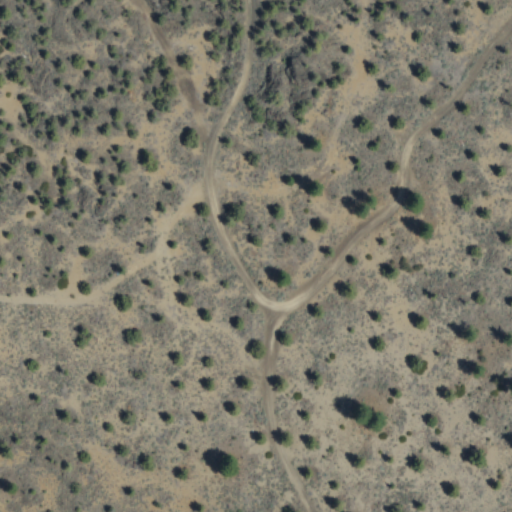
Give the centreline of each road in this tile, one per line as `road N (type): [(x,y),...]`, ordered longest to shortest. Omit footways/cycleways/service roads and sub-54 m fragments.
road 1 (residential): [(256,299),(305,288),(385,200),(511,15)]
road 2 (residential): [(240,0),(237,78),(207,152),(206,184),(219,244),(256,299)]
road 3 (residential): [(304,511),(270,468),(256,299)]
